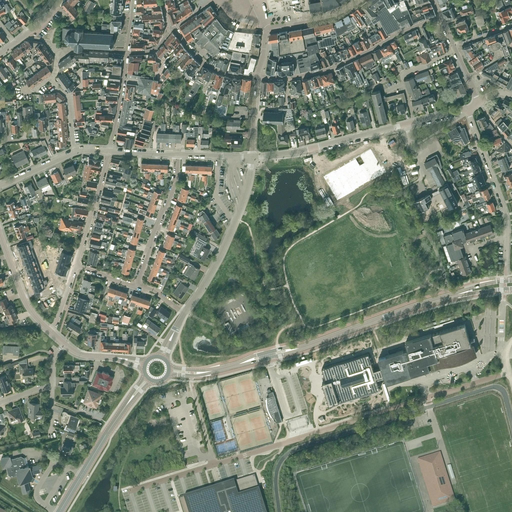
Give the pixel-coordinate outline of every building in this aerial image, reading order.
[(2,0),(0,1),(0,10),(3,9),(4,8),(8,6),(7,3),(4,4),(2,0)] [(72,4),(73,3),(68,0),(66,0),(61,5),(69,13),(75,8),(72,4)] [(91,1),(89,0),(82,13),(84,14),(91,1)] [(112,13),(121,14),(122,14),(122,6),(124,7),(124,3),(122,3),(122,0),(112,0),(111,0),(111,3),(112,3),(112,13)] [(174,0),(165,0),(167,9),(176,7),(174,0)] [(180,7),(178,8),(179,10),(176,11),(178,15),(177,15),(177,17),(179,21),(189,15),(194,11),(191,5),(190,6),(190,4),(188,0),(184,2),(183,0),(178,3),(180,7)] [(318,0),(308,2),(309,6),(310,12),(323,9),(323,11),(341,4),(341,3),(338,0),(318,0)] [(368,0),(367,1),(361,6),(366,13),(371,20),(376,16),(378,19),(390,12),(383,1),(382,0),(368,0)] [(398,6),(401,5),(399,1),(395,3),(393,0),(382,0),(383,1),(390,12),(397,6),(398,6)] [(399,0),(400,0),(399,1),(401,5),(398,6),(401,11),(408,9),(404,0),(399,0)] [(501,0),(499,0),(496,1),(500,11),(499,11),(501,17),(498,18),(500,22),(502,21),(503,21),(504,21),(505,21),(506,21),(507,20),(507,18),(510,17),(508,14),(511,12),(511,10),(511,7),(505,9),(501,0)] [(91,1),(84,14),(90,13),(96,4),(91,1)] [(419,13),(424,11),(433,8),(431,3),(422,6),(423,9),(420,10),(419,9),(415,10),(412,11),(414,14),(419,13)] [(145,6),(145,8),(146,8),(148,8),(152,8),(152,14),(163,13),(161,5),(158,5),(145,6)] [(197,27),(197,28),(199,27),(201,31),(204,29),(214,18),(217,15),(211,5),(203,11),(197,15),(180,27),(179,29),(184,36),(197,27)] [(144,8),(145,8),(145,6),(137,7),(136,14),(136,15),(142,15),(146,14),(146,10),(144,10),(143,8),(144,8)] [(372,21),(371,20),(366,13),(361,6),(356,9),(361,16),(361,17),(364,21),(364,20),(367,24),(372,21)] [(401,11),(398,6),(397,6),(390,12),(378,19),(379,21),(379,20),(383,27),(387,34),(407,24),(408,26),(413,24),(408,9),(401,11)] [(468,8),(460,10),(462,16),(469,13),(474,12),(472,6),(468,8)] [(179,10),(178,8),(178,7),(168,11),(173,25),(179,21),(177,17),(177,15),(178,15),(176,11),(179,10)] [(75,8),(69,13),(73,19),(78,15),(77,14),(79,12),(75,8)] [(425,15),(426,18),(436,15),(433,8),(424,11),(419,13),(419,14),(421,13),(421,14),(424,13),(425,15)] [(448,8),(442,11),(446,21),(456,17),(452,8),(449,9),(448,8)] [(356,9),(350,13),(360,30),(368,25),(367,24),(364,20),(364,21),(361,17),(361,16),(356,9)] [(18,19),(23,24),(27,20),(22,15),(24,14),(21,11),(19,14),(20,15),(18,17),(17,17),(18,19)] [(121,20),(121,14),(112,13),(112,19),(111,19),(111,23),(110,23),(110,24),(105,24),(105,25),(102,25),(101,32),(113,33),(113,31),(121,31),(122,20),(121,20)] [(143,22),(148,21),(154,21),(164,20),(163,13),(151,14),(146,14),(142,15),(143,18),(143,22)] [(333,22),(335,28),(340,38),(344,36),(343,34),(351,30),(353,34),(360,30),(350,13),(344,17),(341,18),(333,22)] [(476,13),(474,14),(475,17),(478,25),(480,24),(481,25),(483,25),(483,23),(485,23),(482,14),(476,15),(476,13)] [(425,15),(417,18),(416,15),(414,16),(413,14),(412,15),(415,23),(426,18),(425,15)] [(217,15),(214,18),(204,29),(201,31),(199,27),(197,28),(198,28),(193,31),(192,32),(198,38),(195,41),(202,48),(203,46),(213,56),(221,48),(219,46),(220,45),(228,49),(235,31),(226,26),(224,24),(220,18),(218,16),(217,15)] [(134,28),(143,29),(144,24),(148,24),(148,21),(143,22),(143,18),(135,18),(135,22),(139,22),(139,23),(134,23),(134,28)] [(462,20),(456,22),(458,29),(457,30),(458,32),(459,32),(461,32),(461,31),(464,30),(465,32),(469,31),(468,28),(465,18),(462,19),(462,20)] [(17,30),(23,24),(18,19),(16,21),(15,22),(12,19),(10,22),(11,23),(17,30)] [(379,21),(377,22),(381,29),(378,30),(383,39),(388,36),(387,34),(383,27),(379,20),(379,21)] [(11,23),(10,22),(9,21),(5,24),(13,33),(17,30),(11,23)] [(155,29),(164,29),(165,21),(155,21),(155,25),(155,29)] [(333,22),(314,26),(316,33),(321,32),(323,38),(318,39),(320,47),(336,43),(335,39),(338,39),(335,28),(334,29),(333,22)] [(309,54),(316,51),(319,50),(317,43),(313,26),(303,29),(309,54)] [(429,37),(431,42),(434,41),(432,36),(430,37),(426,26),(422,27),(426,38),(429,37)] [(113,33),(101,32),(85,31),(86,29),(84,29),(70,28),(66,28),(63,28),(62,40),(65,40),(67,42),(67,45),(75,46),(75,48),(83,49),(83,46),(112,48),(113,48),(113,47),(112,47),(112,45),(114,45),(115,43),(115,38),(115,36),(113,36),(113,34),(114,34),(114,33),(113,33)] [(376,33),(375,34),(379,41),(382,39),(376,28),(374,29),(376,33)] [(287,32),(291,53),(306,50),(302,29),(287,32)] [(415,30),(404,35),(408,44),(414,41),(413,39),(418,37),(419,38),(421,38),(418,29),(415,30)] [(511,40),(511,39),(508,30),(503,32),(506,42),(505,42),(507,46),(510,45),(508,41),(511,40)] [(235,31),(228,49),(249,53),(250,49),(251,49),(251,44),(253,33),(235,31)] [(158,43),(161,36),(147,35),(148,32),(144,32),(144,35),(142,35),(142,38),(145,39),(146,39),(148,39),(147,42),(149,42),(158,43)] [(173,32),(163,44),(165,46),(166,45),(167,46),(167,47),(169,49),(170,48),(169,47),(173,42),(173,41),(173,40),(177,37),(173,32)] [(291,53),(287,32),(278,33),(279,55),(291,53)] [(510,55),(507,46),(505,42),(502,32),(491,36),(485,38),(483,39),(489,51),(500,46),(501,48),(500,48),(501,50),(502,50),(505,57),(510,55)] [(191,33),(185,37),(189,42),(194,38),(191,33)] [(261,34),(253,33),(251,44),(251,49),(250,49),(249,53),(251,53),(251,54),(259,54),(259,47),(261,34)] [(269,35),(269,42),(271,41),(272,46),(272,49),(274,49),(274,54),(274,56),(279,55),(278,33),(269,35)] [(363,39),(360,41),(365,49),(370,46),(364,34),(363,35),(363,36),(361,36),(363,39)] [(347,39),(346,39),(349,45),(349,46),(348,47),(352,55),(356,53),(349,40),(348,37),(347,38),(347,39)] [(430,47),(429,46),(426,37),(418,40),(421,45),(417,47),(419,51),(426,48),(430,47)] [(23,43),(29,50),(33,47),(34,41),(28,40),(26,41),(23,43)] [(396,55),(398,54),(398,53),(399,53),(396,48),(398,46),(395,40),(390,43),(392,46),(391,47),(396,55)] [(446,45),(444,40),(436,43),(436,44),(429,46),(430,47),(426,48),(428,52),(446,45)] [(465,53),(476,46),(482,43),(481,40),(462,47),(462,49),(465,53)] [(34,47),(37,52),(45,46),(43,43),(42,44),(41,42),(35,41),(34,47)] [(359,41),(352,44),(357,53),(364,49),(361,44),(359,41)] [(171,60),(172,60),(173,61),(185,48),(181,42),(174,51),(177,54),(176,55),(171,60)] [(24,53),(29,50),(23,43),(20,45),(21,46),(19,46),(24,53)] [(341,44),(346,58),(351,56),(347,47),(345,48),(342,43),(341,44)] [(171,51),(169,49),(167,47),(167,46),(166,45),(165,46),(163,44),(160,48),(163,51),(165,53),(168,50),(170,52),(171,51)] [(396,55),(391,47),(390,44),(389,44),(388,44),(387,45),(387,46),(385,47),(393,61),(398,58),(399,61),(402,60),(398,54),(396,55)] [(332,47),(331,45),(328,46),(330,50),(331,51),(332,54),(330,55),(333,63),(338,61),(332,47)] [(342,60),(338,51),(336,52),(334,47),(333,45),(331,45),(332,47),(338,61),(342,60)] [(448,50),(446,45),(428,52),(431,58),(438,56),(437,54),(434,54),(434,52),(438,51),(439,53),(448,50)] [(15,49),(20,56),(24,53),(19,46),(18,47),(15,49)] [(47,49),(45,46),(37,52),(40,56),(47,51),(46,49),(47,49)] [(476,46),(465,53),(469,60),(475,55),(474,54),(472,51),(474,50),(474,51),(478,48),(476,46)] [(216,63),(215,66),(227,70),(230,61),(229,61),(232,53),(226,51),(227,49),(223,47),(221,51),(220,51),(213,58),(218,60),(216,63)] [(386,64),(393,61),(385,47),(383,48),(382,47),(381,48),(381,49),(380,49),(383,55),(383,56),(382,56),(383,57),(382,63),(383,65),(386,63),(386,64)] [(163,51),(160,48),(156,52),(161,58),(165,62),(169,57),(168,56),(166,58),(163,56),(165,53),(163,51)] [(20,56),(15,49),(12,51),(12,52),(11,53),(16,59),(19,58),(20,60),(22,58),(20,56)] [(177,62),(174,65),(176,67),(188,52),(185,49),(177,57),(179,59),(177,62)] [(382,56),(383,56),(380,49),(372,53),(375,60),(382,56)] [(43,60),(51,54),(49,51),(48,52),(47,51),(40,56),(43,60)] [(242,52),(237,51),(237,52),(233,51),(232,55),(229,70),(238,72),(241,57),(242,52)] [(308,54),(309,56),(312,69),(312,71),(322,68),(316,51),(309,54),(308,54)] [(323,52),(328,65),(333,63),(329,55),(327,56),(325,51),(323,52)] [(483,58),(482,56),(484,55),(482,51),(476,55),(469,60),(473,65),(480,60),(483,58)] [(419,55),(423,63),(431,60),(428,52),(427,52),(419,55)] [(183,61),(180,65),(184,69),(182,71),(184,73),(185,71),(188,68),(187,67),(189,65),(188,65),(194,58),(188,53),(182,60),(183,61)] [(365,56),(370,67),(374,66),(372,63),(375,62),(371,53),(365,56)] [(51,54),(43,60),(47,64),(53,65),(53,59),(52,58),(53,57),(51,54)] [(154,69),(158,70),(159,63),(157,62),(155,56),(154,56),(154,54),(148,54),(148,64),(154,64),(154,69)] [(75,62),(71,56),(70,55),(66,58),(71,65),(75,62)] [(258,57),(251,55),(250,55),(247,65),(245,64),(244,73),(249,73),(251,71),(252,70),(254,70),(258,57)] [(300,72),(312,69),(309,56),(308,57),(303,58),(297,59),(300,72)] [(370,67),(365,56),(360,58),(364,67),(366,66),(367,69),(370,67)] [(267,71),(267,73),(274,74),(277,58),(269,57),(269,58),(268,64),(268,65),(267,71)] [(506,66),(508,63),(510,61),(507,57),(494,64),(483,70),(482,73),(483,75),(490,79),(494,73),(495,70),(497,69),(499,70),(498,71),(501,73),(501,72),(502,73),(506,66)] [(12,58),(7,62),(12,69),(17,65),(12,58)] [(67,68),(71,65),(66,58),(62,61),(67,68)] [(190,67),(185,73),(186,75),(187,75),(188,77),(189,76),(189,77),(191,75),(192,77),(195,73),(194,73),(201,64),(194,58),(191,63),(192,64),(192,65),(191,64),(189,66),(190,67)] [(359,59),(354,61),(359,73),(362,72),(361,71),(364,70),(359,59)] [(444,63),(438,65),(440,70),(446,68),(448,72),(452,70),(455,68),(451,59),(444,63)] [(64,71),(67,68),(62,61),(58,63),(61,68),(60,68),(60,71),(63,71),(64,71)] [(138,74),(139,61),(129,61),(128,68),(136,69),(135,73),(138,74)] [(481,61),(473,66),(476,71),(487,64),(489,63),(487,61),(486,61),(485,61),(482,63),(481,61)] [(294,62),(286,63),(286,73),(287,73),(287,74),(293,73),(293,72),(294,72),(294,62)] [(352,62),(344,66),(351,81),(355,79),(358,86),(363,83),(359,73),(358,73),(352,62)] [(286,63),(278,63),(278,73),(279,73),(279,74),(286,74),(286,73),(286,63)] [(121,74),(122,66),(113,65),(113,67),(107,66),(106,70),(113,71),(112,73),(121,74)] [(1,66),(0,66),(0,75),(3,79),(5,82),(8,80),(6,77),(8,76),(5,72),(8,70),(6,68),(4,69),(1,66)] [(46,66),(42,69),(48,76),(51,74),(50,73),(51,72),(52,66),(46,66)] [(203,66),(195,80),(192,85),(184,98),(190,101),(204,79),(205,78),(209,70),(203,66)] [(347,75),(343,66),(336,70),(340,78),(341,80),(346,78),(345,76),(347,75)] [(164,69),(160,76),(159,81),(159,83),(162,83),(163,82),(171,73),(168,68),(166,70),(164,69)] [(45,78),(48,76),(42,69),(38,72),(43,79),(44,78),(45,78)] [(206,92),(213,72),(209,70),(205,78),(207,79),(207,80),(205,86),(203,91),(206,92)] [(63,72),(63,71),(60,71),(60,73),(60,74),(56,77),(59,81),(66,75),(63,72)] [(102,71),(102,75),(107,75),(107,74),(110,74),(109,79),(120,81),(121,74),(110,73),(110,72),(102,71)] [(428,71),(415,76),(418,82),(424,80),(425,84),(432,81),(428,71)] [(494,73),(490,79),(496,82),(501,73),(498,71),(496,74),(494,73)] [(34,75),(39,82),(42,80),(42,79),(43,79),(38,72),(34,75)] [(216,74),(213,72),(210,82),(207,89),(210,90),(211,91),(211,90),(218,92),(223,76),(217,74),(214,84),(212,83),(213,79),(214,79),(216,74)] [(320,76),(322,81),(323,86),(330,84),(330,86),(332,86),(332,83),(335,82),(334,81),(332,72),(324,75),(320,76)] [(450,80),(459,76),(457,72),(454,73),(453,72),(443,76),(444,80),(447,79),(446,78),(449,77),(450,80)] [(496,82),(501,85),(506,75),(507,73),(504,72),(503,74),(504,74),(502,77),(500,76),(496,82)] [(132,75),(128,74),(127,77),(140,79),(138,85),(139,85),(138,92),(151,95),(151,92),(153,80),(144,79),(145,77),(132,75)] [(37,84),(39,82),(34,75),(30,78),(35,85),(36,84),(37,84)] [(62,85),(69,79),(66,75),(59,81),(62,85)] [(219,92),(216,103),(219,104),(220,104),(223,95),(222,95),(221,95),(222,90),(231,93),(231,88),(234,89),(238,89),(238,93),(236,93),(235,103),(239,103),(240,102),(240,97),(241,86),(240,86),(241,80),(236,79),(236,78),(234,78),(233,79),(232,78),(232,79),(231,78),(224,76),(223,81),(222,81),(221,85),(219,92)] [(311,78),(315,90),(315,89),(317,88),(318,92),(320,91),(319,87),(320,86),(317,76),(311,78)] [(461,81),(459,76),(450,80),(448,81),(449,84),(446,85),(448,88),(456,85),(456,84),(461,81)] [(424,109),(423,105),(418,92),(417,89),(413,77),(404,80),(408,92),(410,92),(413,101),(411,101),(414,111),(424,109)] [(35,85),(30,78),(26,81),(31,88),(34,86),(35,85)] [(72,83),(69,79),(62,85),(65,89),(66,88),(72,83)] [(310,92),(307,79),(303,80),(304,87),(303,88),(303,89),(302,89),(305,102),(308,102),(306,93),(310,92)] [(151,92),(158,93),(161,84),(162,83),(159,83),(159,81),(153,80),(151,92)] [(292,87),(290,88),(291,95),(293,94),(294,97),(299,96),(298,94),(302,93),(300,80),(291,81),(292,87)] [(73,82),(72,83),(66,88),(69,92),(77,86),(73,82)] [(274,82),(274,91),(274,94),(284,94),(284,82),(274,82)] [(461,82),(456,85),(448,88),(448,90),(453,88),(454,91),(452,92),(453,94),(453,95),(455,100),(466,95),(466,93),(461,82)] [(126,84),(126,91),(135,92),(135,90),(137,90),(138,86),(126,84)] [(102,88),(101,96),(104,96),(104,95),(111,96),(112,93),(119,94),(119,89),(102,88)] [(426,94),(427,96),(429,103),(436,101),(434,94),(430,95),(428,88),(424,89),(426,94)] [(135,92),(126,91),(125,98),(133,99),(134,93),(135,93),(135,92)] [(383,101),(404,96),(403,93),(382,98),(380,91),(372,92),(379,121),(387,119),(383,101)] [(422,95),(421,91),(420,91),(418,92),(423,105),(429,103),(427,96),(426,94),(423,95),(422,95)] [(60,102),(65,101),(64,98),(58,93),(55,93),(55,98),(56,98),(60,101),(60,102)] [(503,103),(502,104),(510,112),(511,110),(509,108),(511,103),(504,100),(503,103)] [(506,108),(502,104),(499,101),(494,106),(500,111),(503,114),(506,112),(504,111),(506,108)] [(403,104),(397,105),(398,110),(398,111),(399,113),(400,113),(402,113),(402,112),(405,112),(403,104)] [(497,113),(500,111),(494,106),(489,111),(490,112),(490,113),(492,115),(491,116),(493,117),(491,119),(495,123),(501,118),(502,118),(497,113)] [(23,111),(16,111),(17,122),(22,122),(22,115),(31,114),(31,110),(28,110),(28,107),(22,107),(23,111)] [(263,112),(263,122),(278,123),(279,135),(285,134),(284,123),(284,122),(294,120),(291,108),(283,108),(279,108),(278,112),(263,112)] [(145,118),(146,119),(148,119),(149,117),(147,117),(148,116),(147,116),(147,114),(152,115),(153,111),(150,110),(150,109),(150,110),(146,109),(143,118),(145,118)] [(361,118),(359,119),(360,122),(362,121),(363,126),(370,124),(367,111),(360,113),(361,118)] [(39,130),(46,129),(45,117),(40,118),(39,113),(34,113),(36,126),(38,126),(39,130)] [(352,116),(346,117),(348,125),(347,125),(348,128),(349,128),(349,129),(355,128),(352,116)] [(484,116),(476,119),(480,129),(484,127),(485,129),(489,127),(491,130),(493,128),(489,122),(488,123),(484,116)] [(335,124),(332,125),(334,133),(340,131),(338,123),(337,119),(334,120),(335,124)] [(227,121),(226,131),(230,131),(230,129),(240,129),(240,120),(234,120),(234,121),(227,121)] [(508,126),(503,120),(498,126),(503,131),(507,127),(508,126)] [(89,126),(85,128),(88,134),(97,135),(98,129),(96,129),(96,127),(95,127),(94,125),(96,124),(95,122),(92,122),(87,124),(89,126)] [(321,127),(315,129),(317,137),(327,135),(324,124),(321,125),(321,127)] [(455,127),(448,132),(455,143),(460,140),(463,144),(465,143),(468,142),(469,141),(464,127),(461,129),(459,126),(456,128),(455,127)] [(299,130),(296,130),(298,135),(305,133),(307,140),(311,138),(310,133),(308,127),(299,129),(299,130)] [(507,127),(503,131),(502,132),(507,138),(510,135),(506,130),(508,128),(507,127)] [(186,132),(185,139),(187,139),(187,145),(190,145),(190,146),(194,146),(194,145),(195,139),(194,139),(194,132),(186,132)] [(201,139),(201,146),(208,146),(209,134),(202,133),(201,139)] [(223,133),(222,139),(230,140),(230,142),(231,142),(231,145),(237,146),(237,147),(240,147),(240,146),(241,146),(241,138),(236,138),(237,136),(232,136),(232,133),(223,133)] [(495,146),(497,149),(505,142),(503,140),(502,140),(500,137),(490,141),(493,147),(495,146)] [(66,145),(65,140),(64,140),(64,139),(58,140),(53,141),(51,141),(48,141),(48,144),(51,151),(54,149),(51,143),(54,143),(55,146),(60,146),(60,148),(64,148),(64,145),(66,145)] [(30,152),(30,153),(31,155),(32,156),(34,155),(35,158),(47,153),(45,149),(48,148),(44,140),(41,142),(43,146),(30,152)] [(505,142),(497,149),(494,152),(499,157),(501,156),(511,148),(505,142)] [(23,150),(12,156),(17,167),(29,161),(27,157),(29,156),(27,151),(26,148),(25,146),(22,147),(23,150)] [(334,170),(323,176),(337,200),(355,190),(355,189),(372,180),(387,172),(383,166),(381,167),(371,149),(349,161),(350,162),(335,171),(334,170)] [(440,160),(437,154),(427,159),(428,161),(424,163),(428,170),(430,169),(438,185),(438,186),(447,181),(440,168),(442,167),(440,160)] [(498,159),(500,165),(511,159),(511,155),(511,156),(511,155),(508,157),(508,155),(498,159)] [(468,158),(464,159),(466,165),(477,161),(476,159),(477,159),(476,156),(475,156),(468,158)] [(89,158),(87,164),(99,167),(100,161),(89,158)] [(111,158),(109,164),(117,166),(118,161),(120,161),(120,160),(111,158)] [(511,159),(500,165),(502,170),(510,167),(508,164),(511,162),(511,159)] [(477,161),(466,165),(468,170),(472,168),(479,165),(479,164),(478,162),(477,162),(477,161)] [(65,179),(67,184),(70,182),(67,176),(76,172),(73,164),(63,169),(65,173),(63,175),(65,179)] [(84,173),(92,175),(93,171),(100,173),(101,168),(98,167),(86,165),(85,164),(84,173)] [(468,170),(464,172),(465,175),(470,173),(470,174),(481,170),(479,165),(472,168),(468,170)] [(64,185),(67,184),(65,179),(62,180),(58,171),(51,175),(55,184),(60,182),(61,183),(62,183),(64,185)] [(84,173),(83,177),(82,180),(87,181),(90,181),(91,179),(92,175),(84,173)] [(474,178),(475,181),(483,178),(481,173),(477,175),(476,173),(472,175),(474,179),(474,178)] [(39,188),(36,189),(39,195),(42,195),(43,194),(42,190),(43,192),(51,188),(46,177),(39,180),(40,181),(37,182),(39,188)] [(115,181),(106,178),(105,178),(104,184),(114,187),(114,184),(120,186),(125,187),(125,183),(115,181)] [(483,178),(475,181),(474,181),(475,184),(468,187),(470,191),(477,189),(476,187),(477,186),(477,188),(481,187),(481,185),(485,183),(483,178)] [(97,182),(90,181),(87,181),(85,188),(83,187),(82,191),(80,191),(79,195),(85,196),(86,192),(86,191),(87,188),(95,190),(97,182)] [(438,187),(449,208),(458,203),(447,182),(448,184),(439,188),(438,187)] [(39,195),(36,189),(34,190),(33,188),(32,188),(31,184),(24,187),(28,195),(25,197),(25,199),(27,204),(28,205),(32,204),(31,201),(36,198),(37,200),(42,198),(42,195),(39,195)] [(181,187),(179,193),(186,195),(188,189),(181,187)] [(473,194),(467,196),(468,200),(472,198),(476,197),(477,196),(489,192),(487,187),(479,190),(479,191),(475,192),(475,194),(473,194)] [(103,190),(101,197),(116,200),(116,197),(112,196),(113,192),(103,190)] [(148,193),(147,195),(158,199),(161,193),(154,190),(153,193),(148,191),(148,193)] [(489,192),(477,196),(480,202),(485,200),(485,199),(490,197),(489,192)] [(186,195),(179,193),(177,199),(184,201),(186,195)] [(414,201),(417,207),(419,211),(419,212),(430,207),(430,206),(429,206),(427,202),(426,200),(431,198),(432,198),(430,193),(429,193),(430,194),(425,196),(424,196),(414,201)] [(146,196),(146,197),(150,199),(149,202),(156,205),(158,199),(147,195),(146,196)] [(77,196),(76,203),(86,205),(87,198),(77,196)] [(6,204),(8,211),(21,206),(20,204),(17,205),(17,206),(15,207),(13,201),(6,204)] [(486,201),(475,205),(476,208),(482,205),(483,208),(483,207),(485,213),(495,209),(492,201),(487,203),(486,201)] [(149,202),(147,208),(154,211),(156,205),(149,202)] [(176,204),(173,210),(179,212),(184,214),(185,212),(185,211),(181,209),(182,206),(176,204)] [(99,205),(97,210),(106,213),(107,210),(114,212),(115,209),(114,209),(108,207),(99,205)] [(21,206),(8,211),(11,217),(18,215),(17,213),(20,212),(19,209),(21,208),(21,206)] [(71,215),(71,218),(77,219),(77,216),(82,216),(82,215),(87,216),(88,210),(75,208),(74,215),(71,215)] [(139,208),(138,212),(144,215),(145,214),(151,217),(154,211),(147,208),(146,211),(139,208)] [(202,221),(202,222),(208,218),(208,217),(204,211),(202,209),(198,212),(200,214),(198,215),(198,216),(197,217),(201,222),(202,221)] [(173,210),(171,216),(177,218),(179,212),(173,210)] [(97,211),(95,217),(105,220),(112,222),(117,223),(119,217),(116,216),(115,219),(105,217),(106,214),(97,211)] [(121,215),(120,219),(124,220),(131,222),(135,223),(142,225),(143,219),(137,217),(136,221),(132,219),(133,218),(121,215)] [(171,216),(169,222),(175,224),(180,226),(180,224),(179,224),(181,220),(177,218),(171,216)] [(61,218),(59,230),(67,231),(67,230),(73,231),(73,229),(76,230),(76,232),(80,233),(82,227),(83,222),(78,221),(78,222),(72,221),(72,220),(61,218)] [(94,225),(101,227),(103,222),(102,222),(103,220),(98,218),(98,219),(95,218),(95,220),(94,222),(93,222),(93,224),(94,225)] [(210,221),(208,218),(202,222),(210,232),(216,228),(215,228),(212,224),(214,223),(212,220),(210,221)] [(169,222),(166,228),(172,230),(174,226),(179,228),(180,226),(175,224),(169,222)] [(14,227),(16,233),(29,228),(28,226),(25,227),(25,225),(22,226),(21,224),(14,227)] [(485,226),(488,235),(493,233),(490,224),(485,226)] [(94,225),(92,231),(102,234),(104,228),(94,225)] [(29,228),(16,233),(18,238),(25,236),(24,231),(26,230),(26,232),(36,228),(36,226),(29,228)] [(480,228),(483,237),(488,235),(485,226),(480,228)] [(216,228),(210,232),(211,235),(209,236),(212,240),(214,238),(220,234),(216,228)] [(475,230),(478,239),(483,237),(480,228),(475,230)] [(462,243),(467,241),(464,234),(463,229),(452,232),(452,233),(443,236),(446,245),(451,261),(457,259),(463,257),(464,257),(460,246),(463,245),(462,243)] [(473,241),(478,239),(475,230),(470,232),(473,241)] [(90,238),(101,241),(102,239),(103,235),(92,232),(90,238)] [(464,234),(467,241),(468,242),(473,241),(470,232),(464,234)] [(207,238),(198,233),(196,236),(205,241),(207,238)] [(167,234),(165,240),(172,242),(177,244),(177,242),(178,242),(173,240),(174,236),(167,234)] [(199,237),(196,242),(197,242),(195,247),(197,248),(193,255),(197,257),(197,256),(204,260),(206,256),(205,255),(208,249),(204,247),(206,242),(199,237)] [(101,241),(90,238),(89,245),(100,247),(101,245),(105,246),(104,247),(107,248),(109,243),(106,242),(101,241)] [(20,245),(16,247),(18,250),(19,250),(19,252),(31,247),(33,247),(30,240),(20,244),(20,245)] [(165,240),(163,246),(169,248),(172,242),(165,240)] [(20,254),(19,254),(20,257),(33,253),(31,247),(19,252),(20,254)] [(60,247),(59,251),(61,251),(59,258),(70,261),(72,254),(67,253),(68,250),(60,247)] [(122,250),(121,252),(133,255),(135,249),(131,248),(128,247),(127,250),(122,248),(122,250)] [(89,257),(87,262),(96,265),(99,254),(105,255),(106,252),(93,249),(92,252),(90,251),(88,257),(89,257)] [(158,249),(156,255),(162,257),(164,251),(158,249)] [(121,254),(125,256),(125,259),(132,261),(133,255),(121,252),(121,254)] [(33,253),(20,257),(20,258),(21,257),(23,262),(22,263),(35,258),(33,253)] [(180,254),(178,257),(188,263),(190,259),(180,254)] [(156,255),(153,261),(159,263),(162,257),(156,255)] [(465,256),(464,257),(463,257),(457,259),(458,264),(467,261),(465,256)] [(35,258),(22,263),(24,267),(25,267),(26,268),(25,269),(38,264),(35,258)] [(59,258),(57,264),(68,268),(71,261),(70,261),(59,258)] [(119,262),(119,264),(130,267),(132,261),(125,259),(124,263),(119,262)] [(153,261),(151,267),(157,269),(159,263),(153,261)] [(460,270),(469,266),(467,261),(458,264),(460,270)] [(182,272),(182,273),(188,277),(188,276),(187,276),(188,275),(194,279),(197,273),(196,273),(199,269),(189,263),(183,273),(182,272)] [(38,264),(25,269),(26,273),(27,273),(28,275),(40,270),(38,264)] [(57,264),(54,274),(61,276),(62,273),(66,274),(68,268),(57,264)] [(118,266),(117,267),(122,268),(121,272),(128,273),(130,267),(119,264),(118,266)] [(469,266),(460,270),(462,275),(471,272),(469,266)] [(151,267),(149,273),(155,275),(156,272),(160,273),(161,271),(157,269),(151,267)] [(40,270),(28,275),(30,280),(42,275),(40,270)] [(149,273),(147,279),(155,282),(156,280),(154,279),(155,275),(149,273)] [(42,275),(30,280),(32,285),(47,279),(44,280),(42,275)] [(47,279),(32,285),(35,292),(47,287),(45,284),(48,283),(47,279)] [(81,285),(96,289),(96,287),(90,285),(91,281),(83,279),(81,285)] [(181,282),(173,293),(181,298),(188,288),(181,282)] [(96,289),(81,285),(79,291),(87,293),(88,289),(95,291),(96,289)] [(109,287),(107,294),(110,295),(108,299),(109,300),(111,300),(112,298),(115,289),(109,287)] [(115,289),(112,298),(113,299),(116,297),(119,298),(121,291),(115,289)] [(121,291),(119,298),(122,299),(120,303),(124,304),(126,305),(128,299),(125,298),(127,293),(121,291)] [(130,301),(129,304),(135,306),(136,303),(138,296),(132,294),(130,301)] [(93,302),(94,298),(87,296),(82,295),(82,297),(78,296),(76,302),(87,305),(88,306),(90,301),(93,302)] [(138,296),(136,303),(142,305),(144,298),(138,296)] [(5,311),(6,314),(15,310),(13,306),(12,306),(11,305),(9,306),(6,298),(0,300),(0,305),(1,305),(4,311),(5,311)] [(144,298),(142,305),(148,307),(150,300),(144,298)] [(87,305),(76,302),(76,304),(74,305),(74,306),(74,307),(74,308),(85,311),(86,311),(87,309),(88,309),(89,309),(90,308),(91,307),(87,305)] [(161,307),(156,314),(165,320),(170,313),(161,307)] [(15,310),(6,314),(8,317),(4,319),(7,325),(16,321),(15,321),(17,320),(16,317),(17,317),(16,315),(17,314),(15,310)] [(423,331),(454,321),(452,316),(422,326),(423,331)] [(71,331),(78,320),(76,318),(74,321),(75,322),(74,324),(70,321),(66,327),(71,331)] [(80,321),(78,320),(71,331),(77,334),(81,328),(77,325),(77,324),(78,324),(80,321)] [(147,320),(143,326),(154,335),(159,328),(151,322),(150,322),(147,320)] [(463,359),(477,354),(474,344),(471,345),(465,323),(405,342),(408,349),(378,358),(381,367),(383,372),(384,376),(386,383),(411,375),(411,377),(454,363),(454,362),(459,360),(459,361),(463,359)] [(84,337),(84,342),(87,342),(87,344),(95,344),(96,338),(99,338),(99,339),(99,332),(94,331),(94,334),(88,334),(88,337),(84,337)] [(134,338),(133,345),(136,345),(136,347),(144,347),(144,344),(146,344),(146,338),(141,337),(141,340),(140,340),(140,339),(138,339),(137,340),(137,338),(134,338)] [(3,341),(2,354),(6,354),(6,352),(13,352),(13,354),(19,355),(19,342),(3,341)] [(368,353),(322,367),(326,380),(322,381),(329,403),(379,388),(376,378),(384,376),(383,372),(381,367),(374,370),(368,353)] [(26,364),(20,364),(20,372),(22,372),(23,378),(26,378),(26,382),(31,381),(31,377),(32,377),(32,375),(33,375),(33,369),(28,370),(27,370),(26,364)] [(97,371),(92,384),(97,385),(97,386),(103,388),(108,390),(109,386),(110,387),(112,380),(113,377),(108,375),(108,373),(102,371),(102,373),(97,371)] [(6,375),(0,377),(0,386),(1,386),(3,392),(11,389),(6,375)] [(65,387),(61,387),(61,395),(73,395),(73,390),(75,390),(75,383),(70,383),(70,382),(64,382),(64,385),(65,385),(65,387)] [(88,391),(84,402),(96,407),(97,403),(99,404),(101,400),(99,399),(100,395),(88,391)] [(267,397),(267,399),(267,402),(267,404),(268,407),(269,409),(270,412),(271,414),(272,416),(274,419),(276,418),(277,423),(277,422),(282,421),(276,400),(274,395),(273,391),(268,393),(269,397),(267,397)] [(29,403),(29,417),(30,417),(30,418),(31,418),(35,418),(35,417),(37,417),(37,416),(42,417),(42,411),(38,410),(38,403),(29,403)] [(19,407),(7,411),(11,420),(13,419),(14,421),(18,420),(18,422),(23,420),(19,407)] [(61,415),(61,422),(66,424),(64,429),(68,431),(69,429),(76,431),(81,418),(68,414),(67,413),(66,412),(65,411),(64,411),(63,411),(62,411),(62,412),(62,413),(63,413),(63,414),(63,415),(61,415)] [(62,446),(62,447),(63,447),(62,448),(61,450),(62,450),(61,451),(68,453),(71,446),(74,447),(75,445),(64,441),(64,443),(63,443),(62,446)] [(2,457),(1,460),(2,468),(6,467),(8,475),(11,476),(17,475),(19,484),(20,483),(23,493),(28,492),(30,489),(27,481),(31,480),(32,481),(34,478),(33,477),(32,474),(40,472),(41,469),(40,464),(30,467),(30,465),(26,466),(24,458),(21,456),(11,459),(10,455),(2,457)] [(421,461),(419,463),(425,482),(432,480),(437,496),(430,499),(433,508),(455,501),(446,471),(443,472),(438,455),(432,457),(432,455),(424,458),(424,460),(421,461)] [(182,511),(266,511),(255,476),(179,500),(182,511)]
